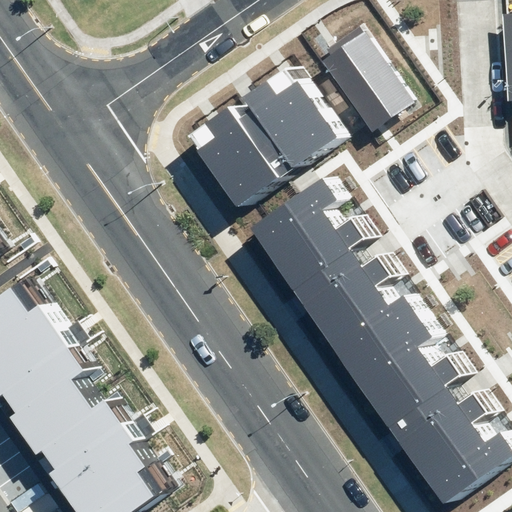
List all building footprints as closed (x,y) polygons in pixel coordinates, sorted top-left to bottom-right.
[(376,24),(336,52),(388,126),(427,99),(376,24)] [(217,146),(213,147),(253,205),(353,137),(314,80),(310,83),(301,70),(262,96),(272,110),(258,120),(248,106),(208,133),(217,146)] [(511,286),(511,184),(498,165),(461,192),(478,214),(456,230),(503,293),(511,286)] [(340,176),(267,228),(461,501),(511,465),(511,423),(491,390),(475,402),(463,384),(477,373),(395,253),(380,264),(368,246),(384,234),(340,176)] [(145,511),(173,493),(156,470),(167,462),(124,401),(112,410),(87,375),(101,365),(41,279),(0,307),(0,378),(93,511),(145,511)] [(0,509),(38,483),(3,432),(0,434),(0,509)]
